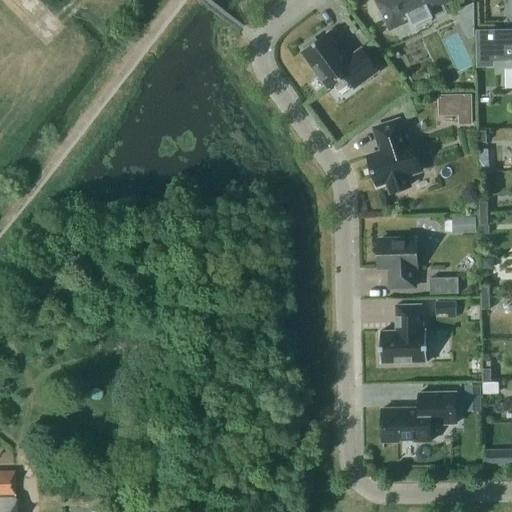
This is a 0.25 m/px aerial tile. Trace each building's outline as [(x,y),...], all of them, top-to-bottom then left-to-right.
[(393,23),(400,22),(411,17),(415,26),(416,25),(415,24),(430,17),(432,20),(433,20),(432,19),(447,12),(443,4),(451,0),(382,0),(381,1),(379,8),(381,15),(386,21),(393,23)] [(474,35),(474,2),(455,11),(468,38),(474,35)] [(347,59),(328,32),(316,41),(314,38),(303,46),(305,49),(302,51),(329,88),(349,73),(358,85),(378,70),(362,48),(347,59)] [(511,42),(493,42),(494,60),(511,60),(511,42)] [(471,94),(442,95),(443,111),(459,111),(459,124),(472,124),(472,115),(471,94)] [(399,119),(374,127),(379,144),(381,144),(383,150),(368,155),(377,185),(387,182),(390,192),(410,185),(406,175),(421,171),(411,141),(407,142),(399,119)] [(486,130),(478,130),(478,142),(486,142),(486,130)] [(488,201),(480,201),(480,213),(488,213),(488,201)] [(480,225),(488,225),(488,213),(480,213),(480,225)] [(477,232),(476,216),(452,216),(453,233),(477,232)] [(417,239),(378,240),(379,266),(390,266),(390,287),(415,286),(415,265),(417,265),(417,239)] [(483,257),(483,269),(494,269),(494,258),(483,257)] [(430,294),(458,293),(458,277),(429,278),(430,294)] [(481,297),(489,297),(489,285),(481,285),(481,297)] [(482,309),(490,309),(489,297),(481,297),(482,309)] [(457,318),(456,300),(436,301),(436,315),(448,315),(448,319),(457,318)] [(422,304),(396,305),(396,330),(380,331),(381,363),(427,362),(426,330),(422,330),(422,304)] [(491,368),(483,368),(483,380),(491,380),(491,368)] [(498,382),(484,382),(484,392),(498,392),(498,382)] [(382,408),(383,448),(384,448),(384,442),(431,441),(430,424),(456,423),(455,391),(419,392),(420,407),(382,408)] [(481,411),(481,392),(466,392),(466,411),(481,411)] [(511,448),(498,449),(498,465),(511,464),(511,448)] [(158,455),(144,455),(144,482),(157,483),(158,455)] [(0,511),(21,511),(15,511),(15,472),(0,471),(0,511)]
